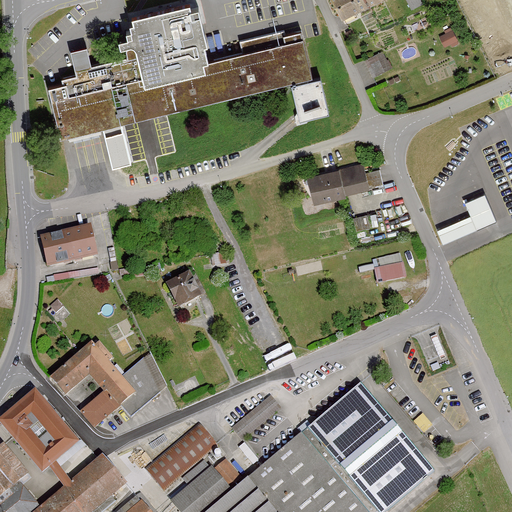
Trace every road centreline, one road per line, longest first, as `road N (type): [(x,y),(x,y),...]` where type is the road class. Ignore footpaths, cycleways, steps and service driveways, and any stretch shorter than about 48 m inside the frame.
road 1 (tertiary): [(13,0),(30,272),(14,365),(0,385)]
road 2 (unknown): [(388,328),(399,384),(441,433),(502,435)]
road 3 (unknown): [(214,0),(229,34),(314,16),(315,0)]
